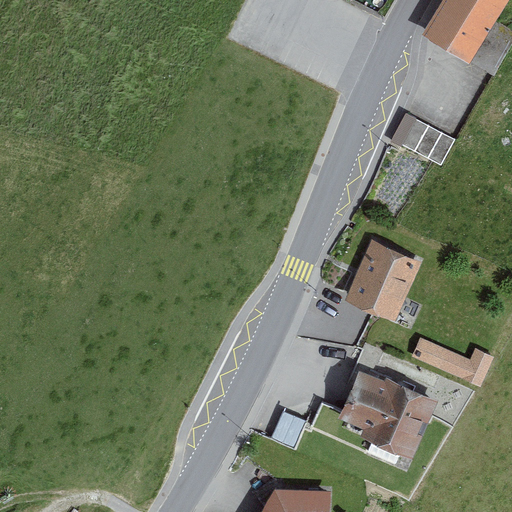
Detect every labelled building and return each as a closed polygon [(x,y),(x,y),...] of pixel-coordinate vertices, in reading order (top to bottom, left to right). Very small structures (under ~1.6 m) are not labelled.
[(446,0),(426,32),(472,61),(511,0),(446,0)] [(400,142),(443,167),(457,143),(413,118),(400,142)] [(378,238),(352,293),(400,315),(426,260),(378,238)] [(433,340),(426,354),(485,381),(492,367),(433,340)] [(438,407),(364,375),(347,414),(421,447),(438,407)] [(293,443),(307,416),(284,405),(271,432),(293,443)] [(347,511),(348,495),(281,488),(265,511),(347,511)]
